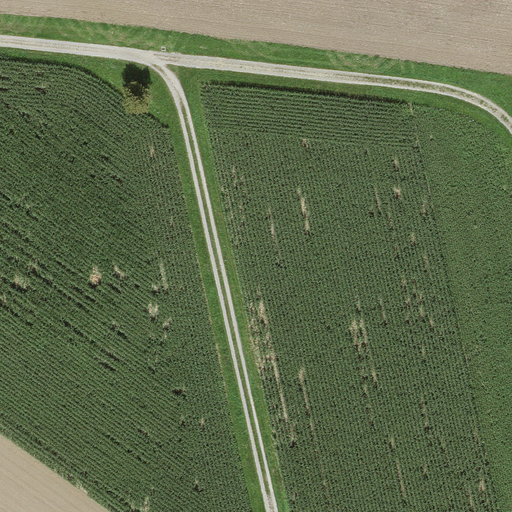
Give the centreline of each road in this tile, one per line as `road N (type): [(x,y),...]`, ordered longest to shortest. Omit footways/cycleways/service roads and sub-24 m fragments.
road 1 (track): [(0,44),(153,63),(178,92),(271,511)]
road 2 (track): [(153,63),(462,94),(511,121)]
